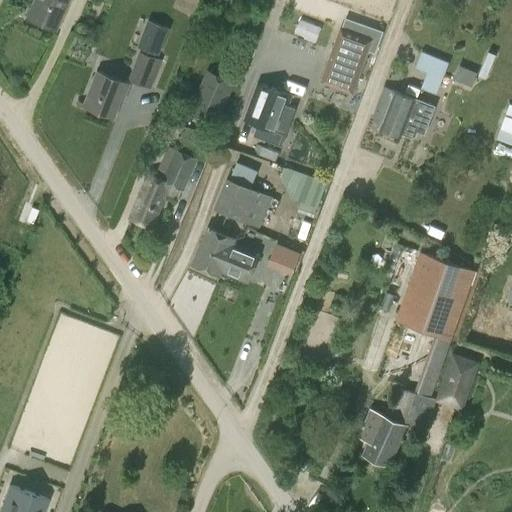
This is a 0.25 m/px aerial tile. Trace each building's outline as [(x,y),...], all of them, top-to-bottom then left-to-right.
[(31,0),(24,17),(53,29),(65,0),(31,0)] [(158,54),(168,28),(153,22),(143,48),(158,54)] [(370,40),(338,29),(319,85),(351,96),(370,40)] [(127,80),(151,89),(162,59),(138,51),(127,80)] [(428,72),(422,87),(437,93),(449,63),(422,52),(415,67),(428,72)] [(459,62),(453,76),(480,87),(486,72),(459,62)] [(191,112),(219,124),(236,80),(208,69),(191,112)] [(119,101),(121,102),(129,83),(96,71),(83,105),(113,117),(119,101)] [(291,95),(256,82),(243,119),(256,123),(252,135),(281,145),(295,108),(287,105),(291,95)] [(372,116),(383,120),(380,127),(401,135),(404,125),(424,133),(434,106),(383,87),(372,116)] [(511,101),(509,100),(497,139),(511,143),(511,101)] [(178,197),(180,187),(184,189),(195,161),(188,158),(191,151),(200,154),(206,133),(182,125),(172,153),(176,154),(164,180),(146,173),(129,216),(153,225),(166,192),(178,197)] [(260,226),(271,197),(252,189),(251,188),(260,168),(237,158),(228,179),(226,178),(214,206),(260,226)] [(317,206),(327,180),(289,165),(279,191),(317,206)] [(38,210),(31,207),(25,220),(33,223),(38,210)] [(219,275),(221,271),(232,243),(234,238),(206,226),(191,263),(219,275)] [(268,263),(291,272),(299,252),(276,242),(268,263)] [(232,243),(221,271),(246,282),(258,254),(232,243)] [(433,334),(414,390),(431,397),(475,271),(418,251),(394,320),(433,334)] [(464,409),(479,361),(451,352),(435,401),(464,409)] [(405,425),(407,420),(426,425),(435,399),(400,387),(392,410),(384,408),(382,415),(370,410),(359,435),(369,440),(363,453),(388,465),(406,425),(405,425)] [(12,486),(1,511),(40,511),(46,498),(12,486)]
